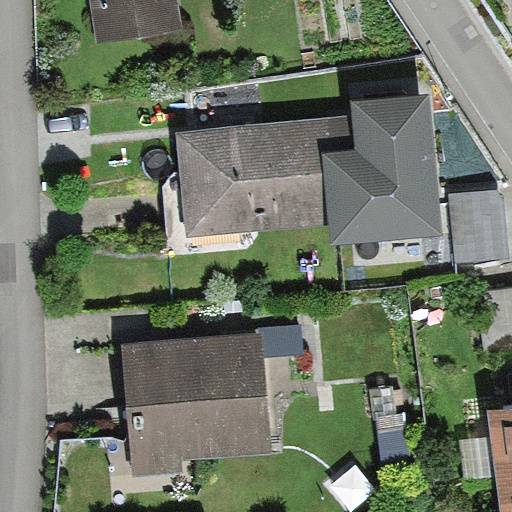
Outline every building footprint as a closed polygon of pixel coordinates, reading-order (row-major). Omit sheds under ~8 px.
[(88,0),(92,28),(169,18),(166,0),(88,0)] [(426,99),(359,105),(363,154),(333,157),(340,239),(438,231),(426,99)] [(197,230),(321,220),(314,141),(348,138),(347,121),(189,134),(197,230)] [(511,256),(511,231),(510,183),(455,185),(458,259),(511,256)] [(472,339),(511,334),(511,284),(466,290),(472,339)] [(268,442),(255,322),(118,337),(131,456),(268,442)] [(511,407),(499,409),(507,470),(511,469),(511,407)]
